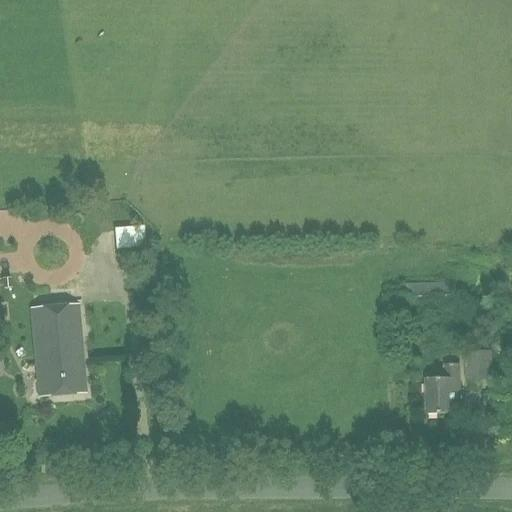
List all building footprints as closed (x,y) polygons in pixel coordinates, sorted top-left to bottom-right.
[(31,282),(92,280),(91,228),(30,230),(31,282)] [(406,313),(455,312),(454,282),(404,283),(406,313)] [(32,310),(40,397),(86,393),(79,306),(32,310)] [(466,380),(493,380),(492,353),(466,353),(466,380)] [(441,366),(442,380),(426,379),(426,415),(457,415),(456,403),(460,403),(458,365),(441,366)]
